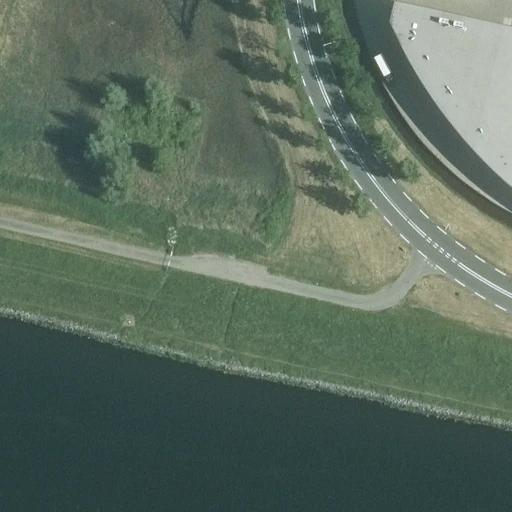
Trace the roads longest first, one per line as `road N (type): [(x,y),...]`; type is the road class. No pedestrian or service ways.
road 1 (unclassified): [(435,245),(402,293),(342,298),(0,222)]
road 2 (primary): [(435,245),(379,190),(339,129),(298,0)]
